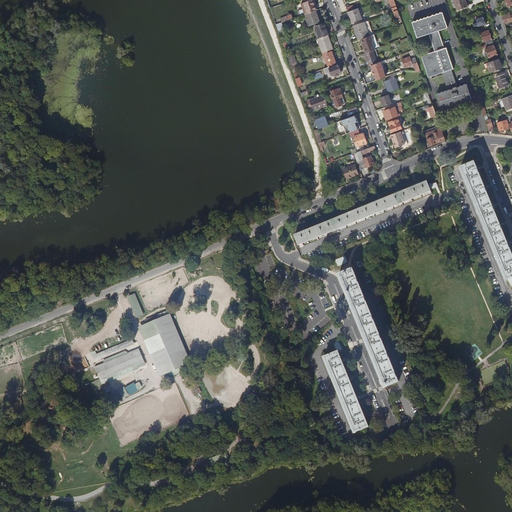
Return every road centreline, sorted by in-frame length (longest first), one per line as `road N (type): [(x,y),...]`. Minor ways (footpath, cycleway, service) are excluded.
road 1 (residential): [(267,224),(0,335)]
road 2 (residential): [(267,224),(282,254),(334,281),(393,429)]
road 3 (residential): [(329,0),(392,171)]
road 4 (residential): [(392,171),(267,224)]
